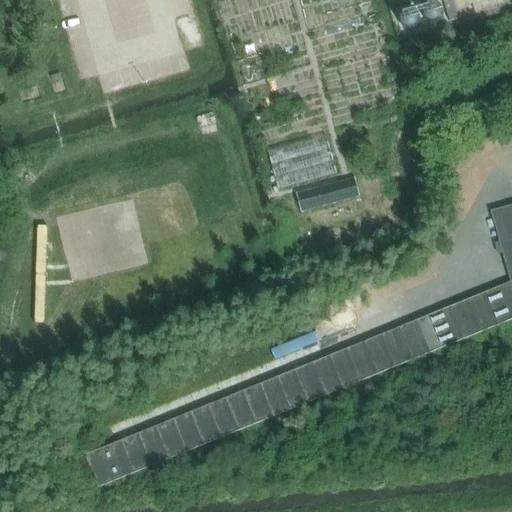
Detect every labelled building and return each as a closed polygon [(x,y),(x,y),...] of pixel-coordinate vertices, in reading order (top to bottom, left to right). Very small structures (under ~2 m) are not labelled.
[(393,0),(396,8),(425,0),(393,0)] [(326,137),(287,148),(297,185),(336,175),(326,137)] [(338,182),(296,194),(301,213),(343,201),(338,182)] [(511,206),(491,212),(511,283),(116,444),(108,447),(85,457),(98,489),(511,320),(511,206)] [(38,227),(34,324),(44,324),(47,227),(38,227)]
